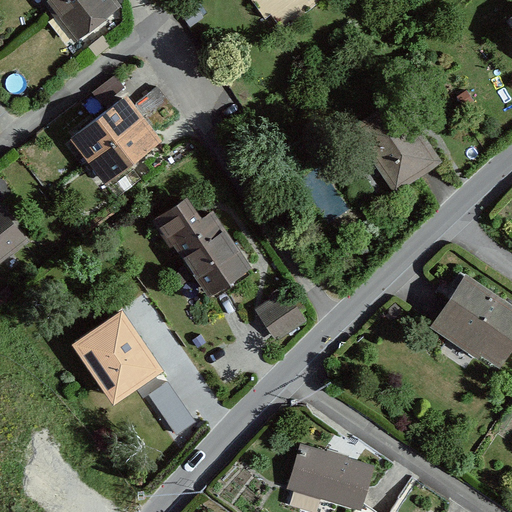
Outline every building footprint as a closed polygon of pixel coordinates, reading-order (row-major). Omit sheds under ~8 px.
[(114,0),(59,0),(49,8),(72,37),(117,4),(114,0)] [(127,87),(67,133),(86,157),(166,96),(156,83),(136,99),(127,87)] [(441,157),(399,95),(353,126),(394,188),(418,173),(441,157)] [(177,110),(166,96),(86,157),(102,178),(161,133),(156,126),(177,110)] [(206,287),(247,259),(211,206),(200,213),(185,191),(154,211),(206,287)] [(0,262),(30,239),(0,201),(0,262)] [(511,344),(511,299),(466,268),(430,321),(478,354),(481,349),(500,362),(511,344)] [(286,289),(257,307),(275,337),(305,319),(286,289)] [(387,309),(395,317),(403,310),(395,301),(387,309)] [(122,303),(71,338),(114,400),(164,365),(122,303)] [(177,430),(194,418),(169,380),(151,392),(177,430)] [(375,463),(301,440),(287,486),(361,509),(375,463)]
